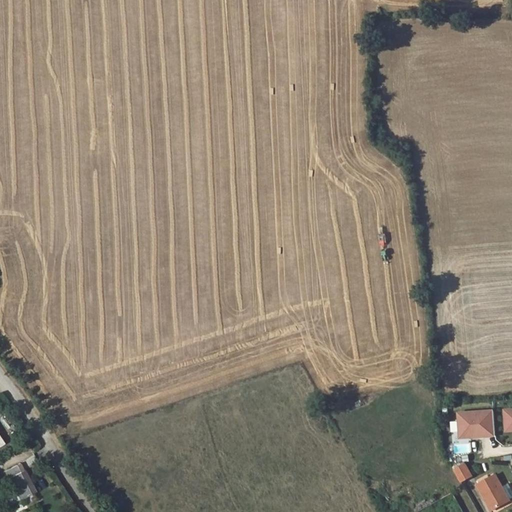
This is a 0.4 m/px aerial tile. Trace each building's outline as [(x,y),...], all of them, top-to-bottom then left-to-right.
[(458,413),(460,436),(496,433),(494,410),(458,413)] [(466,463),(455,469),(462,482),(473,476),(466,463)] [(5,471),(21,499),(36,490),(25,469),(19,472),(15,465),(5,471)] [(488,499),(494,510),(509,501),(508,500),(511,497),(511,492),(507,485),(501,488),(494,476),(477,486),(485,501),(488,499)] [(488,499),(485,501),(492,511),(494,510),(488,499)]
